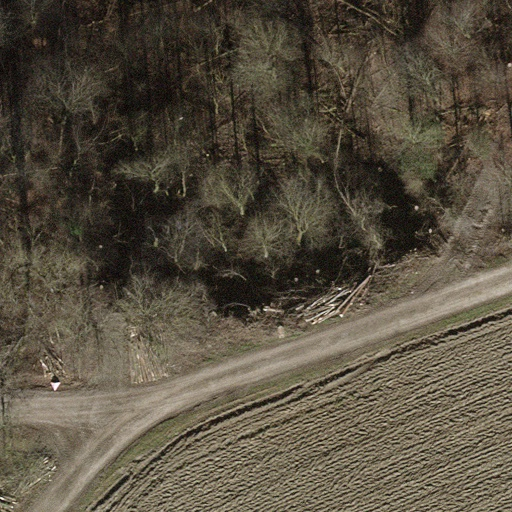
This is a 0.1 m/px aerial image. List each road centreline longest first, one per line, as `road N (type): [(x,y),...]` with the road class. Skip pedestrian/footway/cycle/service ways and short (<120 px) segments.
road 1 (track): [(50,511),(173,393),(511,276)]
road 2 (track): [(0,413),(173,393)]
